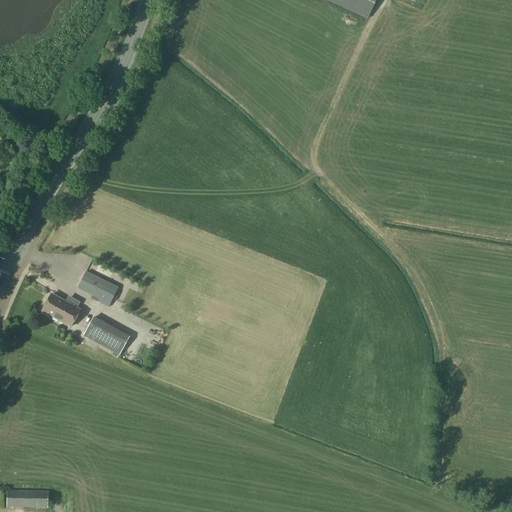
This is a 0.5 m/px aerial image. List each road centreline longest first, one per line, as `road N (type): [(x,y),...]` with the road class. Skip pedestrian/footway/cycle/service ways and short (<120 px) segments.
road 1 (tertiary): [(0,278),(112,84),(146,0)]
road 2 (residential): [(376,479),(94,385)]
road 3 (residential): [(94,385),(93,414),(277,464)]
road 4 (residential): [(464,316),(472,432),(479,455),(511,477)]
road 5 (residential): [(376,479),(406,397),(406,330)]
road 6 (residential): [(277,464),(391,511)]
